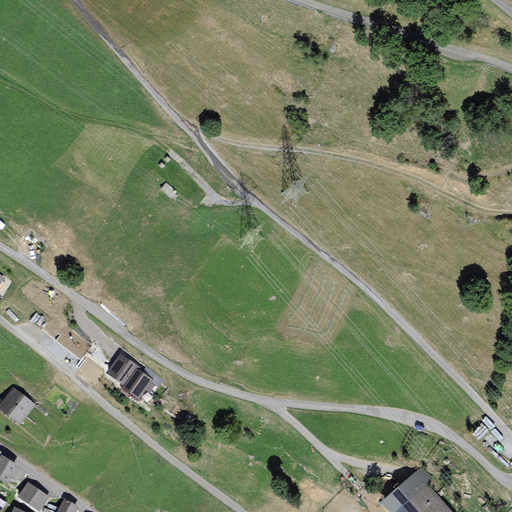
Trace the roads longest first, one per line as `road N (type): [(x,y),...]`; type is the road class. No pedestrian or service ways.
road 1 (unclassified): [(73,0),(233,184),(360,284),(511,443)]
road 2 (unclassified): [(511,481),(449,433),(408,416),(248,395),(175,367),(0,247)]
road 3 (residential): [(0,319),(238,511)]
road 4 (track): [(191,132),(341,156),(462,201)]
road 5 (unclassified): [(511,71),(300,0)]
